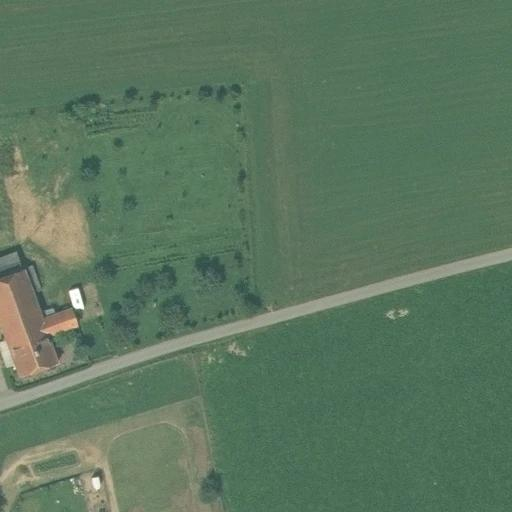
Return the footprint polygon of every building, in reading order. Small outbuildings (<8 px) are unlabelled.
[(16,253),(0,258),(0,323),(1,325),(39,311),(24,269),(22,269),(16,253)] [(71,308),(42,319),(46,331),(47,335),(77,325),(71,308)] [(39,311),(1,325),(6,340),(8,345),(46,331),(42,319),(39,311)] [(46,331),(8,345),(15,364),(19,376),(57,363),(47,335),(46,331)] [(0,348),(6,367),(15,364),(8,345),(6,340),(0,342),(0,348)]
